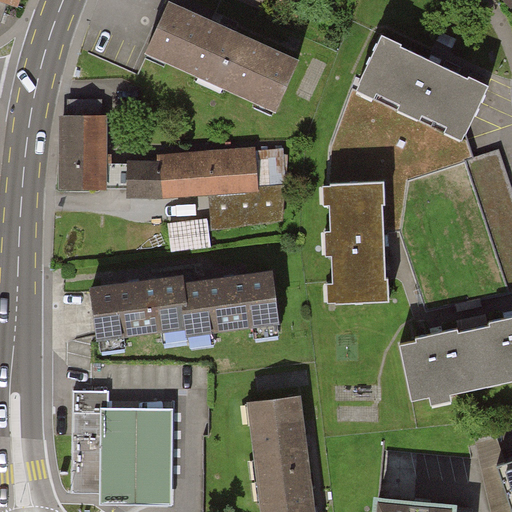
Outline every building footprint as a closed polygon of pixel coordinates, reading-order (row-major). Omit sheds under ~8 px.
[(511,1),(511,0),(494,0),(503,10),(511,1)] [(298,60),(172,3),(148,53),(275,108),(298,60)] [(365,32),(336,91),(359,102),(363,93),(382,102),(378,111),(403,123),(408,113),(432,124),(427,135),(445,144),(474,84),(452,73),(449,80),(383,49),(387,42),(365,32)] [(105,123),(67,123),(67,191),(105,191),(105,123)] [(150,165),(151,199),(210,196),(259,197),(258,186),(258,146),(150,148),(150,165)] [(150,165),(125,165),(124,200),(151,199),(150,165)] [(327,305),(388,302),(382,179),(319,182),(321,203),(330,202),(331,228),(322,228),(324,252),(333,251),(335,279),(326,280),(327,305)] [(259,197),(210,196),(212,230),(285,226),(282,184),(258,186),(259,197)] [(211,247),(208,220),(170,224),(173,252),(211,247)] [(135,285),(91,291),(94,317),(98,343),(186,331),(188,338),(281,325),(274,272),(230,279),(184,285),(183,278),(135,285)] [(511,318),(485,325),(487,333),(460,339),(458,329),(412,339),(414,349),(398,352),(410,408),(426,405),(428,415),(447,410),(445,399),(511,384),(511,318)] [(74,393),(73,493),(101,493),(101,410),(109,410),(109,393),(74,393)] [(306,511),(294,395),(232,401),(244,511),(306,511)] [(173,506),(173,410),(109,410),(101,410),(101,493),(101,505),(142,506),(169,506),(173,506)] [(511,511),(511,461),(491,468),(505,511),(511,511)] [(457,511),(458,509),(376,500),(374,511),(457,511)]
